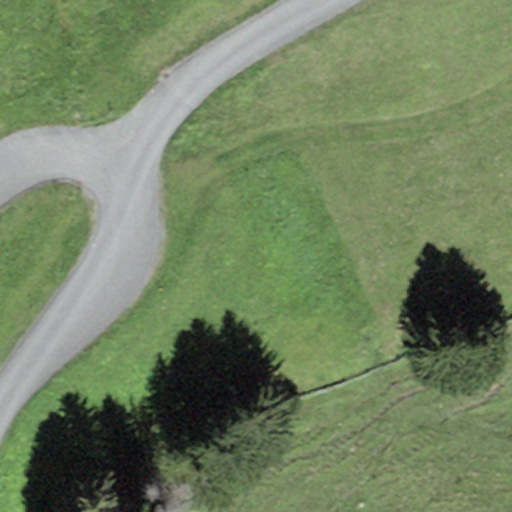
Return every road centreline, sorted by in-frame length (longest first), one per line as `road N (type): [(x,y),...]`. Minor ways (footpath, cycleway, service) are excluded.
road 1 (unclassified): [(301,0),(243,30),(124,140),(105,240),(0,394)]
road 2 (track): [(0,153),(52,133),(124,140)]
